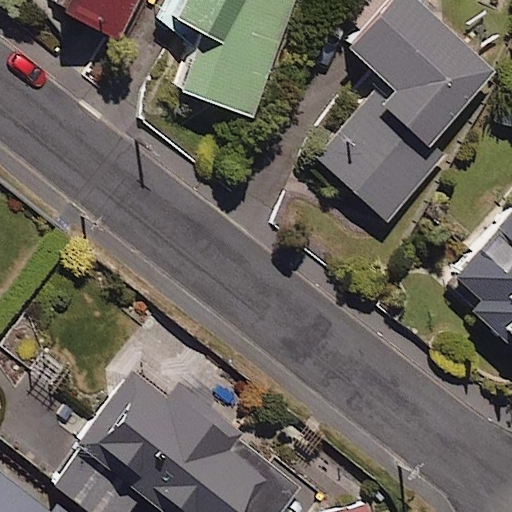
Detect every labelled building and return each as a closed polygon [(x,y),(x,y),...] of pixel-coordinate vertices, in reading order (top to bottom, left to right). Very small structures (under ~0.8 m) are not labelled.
[(64,0),(58,10),(112,40),(133,0),(64,0)] [(164,0),(155,18),(190,45),(173,88),(248,116),(292,0),(164,0)] [(488,72),(406,0),(381,0),(338,49),(376,82),(310,158),(383,222),(438,159),(423,145),(488,72)] [(511,204),(444,281),(470,304),(466,310),(511,350),(511,204)] [(62,372),(40,355),(0,403),(0,438),(88,511),(125,511),(139,495),(159,511),(286,511),(301,495),(169,386),(161,396),(131,372),(83,430),(42,397),(62,372)] [(0,511),(48,511),(0,474),(0,511)] [(365,511),(363,503),(330,511),(365,511)]
